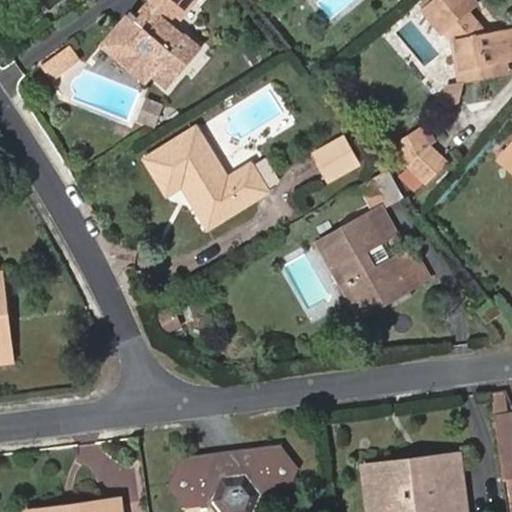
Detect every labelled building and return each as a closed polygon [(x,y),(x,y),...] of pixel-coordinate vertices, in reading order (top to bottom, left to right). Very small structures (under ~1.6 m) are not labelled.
[(169,92),(201,53),(185,40),(181,44),(160,25),(173,10),(178,16),(183,19),(199,0),(151,0),(139,15),(134,11),(131,14),(135,18),(145,27),(129,46),(155,71),(151,76),(169,92)] [(494,36),(478,16),(487,8),(479,0),(444,0),(432,11),(453,36),(458,32),(464,41),(471,72),(511,63),(511,60),(506,34),(494,36)] [(185,40),(170,26),(178,16),(173,10),(160,25),(181,44),(185,40)] [(135,18),(113,44),(151,76),(155,71),(129,46),(145,27),(135,18)] [(460,45),(465,84),(511,74),(511,63),(471,72),(464,41),(458,32),(453,36),(460,45)] [(50,73),(53,79),(81,60),(72,46),(61,52),(68,63),(50,73)] [(61,52),(44,63),(50,73),(68,63),(61,52)] [(153,100),(148,120),(162,124),(167,103),(153,100)] [(252,168),(229,181),(197,131),(148,163),(170,197),(184,188),(210,229),(267,193),(252,168)] [(430,187),(450,167),(436,151),(426,132),(402,147),(412,168),(430,187)] [(327,184),(356,167),(341,141),(312,158),(327,184)] [(511,148),(499,164),(511,174),(511,148)] [(387,209),(401,201),(385,173),(370,181),(383,203),(387,209)] [(371,210),(383,203),(370,181),(370,182),(358,188),(371,210)] [(381,241),(394,233),(380,208),(367,216),(381,241)] [(351,235),(321,252),(331,271),(338,268),(364,316),(429,279),(419,263),(411,268),(397,275),(390,263),(373,272),(362,253),(381,241),(367,216),(346,227),(351,235)] [(346,227),(316,244),(321,252),(351,235),(346,227)] [(411,268),(403,256),(390,263),(397,275),(411,268)] [(4,315),(13,313),(7,272),(1,272),(0,264),(0,352),(10,350),(4,315)] [(359,320),(364,316),(338,268),(331,271),(359,320)] [(476,312),(487,326),(502,315),(491,301),(476,312)] [(0,362),(21,359),(13,313),(4,315),(10,350),(0,352),(0,362)] [(511,484),(511,418),(495,421),(503,484),(504,486),(508,485),(511,484)] [(257,511),(263,500),(284,496),(297,470),(280,449),(253,452),(243,476),(223,478),(208,458),(182,462),(171,487),(188,510),(211,506),(216,511),(257,511)] [(253,452),(208,458),(223,478),(243,476),(253,452)] [(457,469),(455,459),(410,465),(412,474),(457,469)] [(461,511),(457,469),(412,474),(410,465),(366,471),(371,511),(461,511)]
